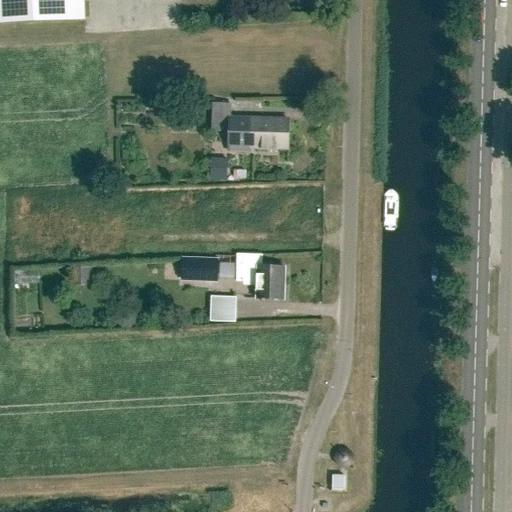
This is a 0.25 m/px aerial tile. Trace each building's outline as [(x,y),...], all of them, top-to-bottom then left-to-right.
[(0,0),(0,24),(85,21),(83,0),(0,0)] [(228,123),(230,123),(231,105),(211,104),(211,131),(228,132),(228,123)] [(228,123),(228,132),(227,152),(250,153),(250,149),(287,150),(288,121),(250,120),(250,124),(230,123),(228,123)] [(283,301),(284,268),(261,267),(261,256),(236,255),(236,282),(256,283),(256,300),(283,301)] [(182,282),(217,283),(217,261),(182,260),(182,282)] [(71,285),(93,285),(93,267),(71,268),(71,285)] [(235,310),(211,309),(210,322),(234,323),(235,310)]
